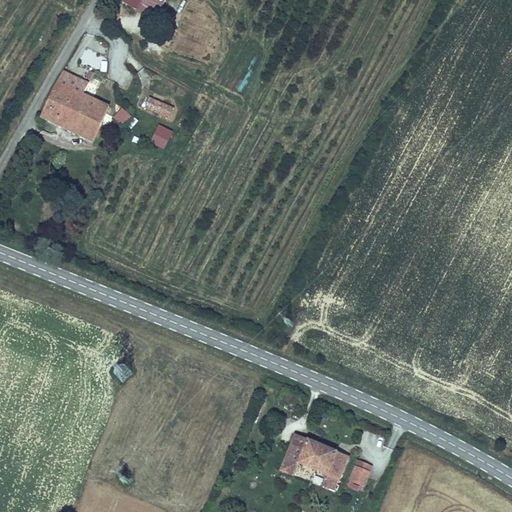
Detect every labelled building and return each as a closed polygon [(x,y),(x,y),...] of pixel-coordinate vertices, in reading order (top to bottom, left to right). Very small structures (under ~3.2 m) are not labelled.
[(137,13),(141,7),(144,0),(126,0),(124,5),(137,13)] [(144,0),(141,7),(152,14),(160,0),(144,0)] [(72,96),(77,85),(63,79),(61,77),(46,110),(40,120),(94,145),(108,113),(72,96)] [(162,111),(164,101),(150,98),(148,108),(162,111)] [(112,119),(122,128),(132,117),(122,108),(112,119)] [(157,140),(151,154),(162,161),(173,135),(166,131),(169,125),(163,121),(153,138),(157,140)] [(120,386),(133,374),(123,363),(110,375),(120,386)] [(288,412),(294,396),(284,392),(277,407),(288,412)] [(295,436),(280,471),(290,477),(298,463),(312,470),(315,462),(312,461),(319,444),(310,440),(309,442),(295,436)] [(336,453),(337,452),(319,444),(312,461),(315,462),(312,470),(324,475),(320,485),(332,491),(347,459),(336,453)] [(260,487),(270,461),(260,458),(250,482),(260,487)] [(370,473),(373,467),(360,461),(358,464),(362,466),(361,470),(370,473)] [(364,487),(370,473),(361,470),(354,466),(348,480),(364,487)]
